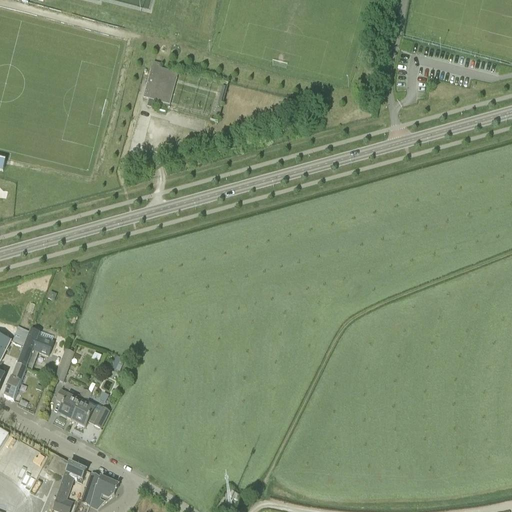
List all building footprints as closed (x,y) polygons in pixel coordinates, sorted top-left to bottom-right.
[(151,66),(143,98),(149,100),(156,102),(169,105),(178,73),(159,68),(160,65),(153,63),(152,66),(151,66)] [(149,100),(147,107),(154,108),(156,102),(149,100)] [(140,159),(130,157),(127,166),(137,168),(140,159)] [(17,367),(26,370),(32,372),(37,358),(36,357),(37,353),(48,358),(54,345),(39,339),(40,335),(31,331),(17,367)] [(0,374),(3,376),(5,371),(0,368),(0,364),(6,352),(11,342),(0,337),(0,374)] [(65,351),(55,380),(63,383),(74,354),(65,351)] [(14,403),(21,384),(26,370),(17,367),(12,381),(11,380),(4,398),(14,403)] [(59,415),(72,422),(87,392),(83,390),(80,397),(78,396),(76,401),(69,397),(69,395),(61,391),(56,401),(64,405),(59,415)] [(91,394),(87,392),(72,422),(86,429),(90,421),(92,422),(95,424),(94,427),(101,430),(110,413),(88,401),(91,394)] [(0,451),(9,437),(0,431),(0,451)] [(48,470),(55,474),(62,460),(56,456),(55,456),(48,470)] [(70,464),(62,460),(55,474),(64,478),(64,479),(70,464)] [(53,511),(55,511),(61,511),(72,480),(77,482),(78,479),(83,481),(87,472),(70,464),(64,479),(64,478),(53,511)] [(93,475),(83,504),(90,506),(90,507),(97,488),(96,488),(100,478),(93,475)] [(90,507),(98,511),(107,502),(115,497),(119,486),(101,479),(97,488),(90,507)] [(241,498),(232,492),(229,497),(238,503),(241,498)]
